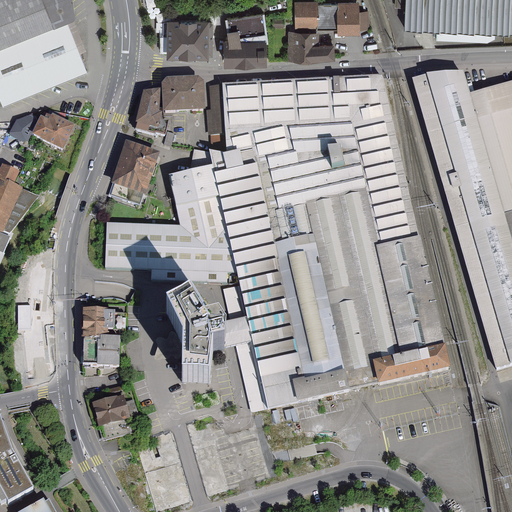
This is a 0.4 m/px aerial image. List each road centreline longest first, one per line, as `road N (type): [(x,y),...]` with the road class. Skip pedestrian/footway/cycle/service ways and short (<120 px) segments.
road 1 (residential): [(511,56),(217,72),(124,62)]
road 2 (primary): [(124,62),(66,250),(69,390)]
road 3 (residential): [(432,511),(407,484),(368,471),(226,511)]
road 4 (primary): [(69,390),(84,448),(118,511)]
